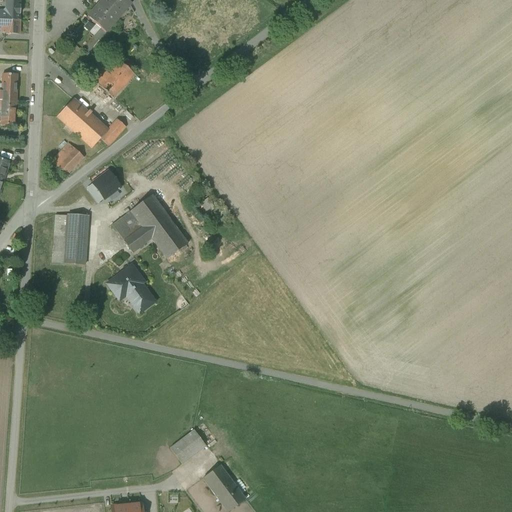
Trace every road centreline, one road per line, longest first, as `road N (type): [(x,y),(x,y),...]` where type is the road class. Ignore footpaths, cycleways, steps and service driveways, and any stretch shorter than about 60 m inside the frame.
road 1 (unclassified): [(511,428),(22,319)]
road 2 (residential): [(30,207),(310,0)]
road 3 (residential): [(30,207),(38,0)]
road 4 (unclassified): [(8,511),(22,319)]
